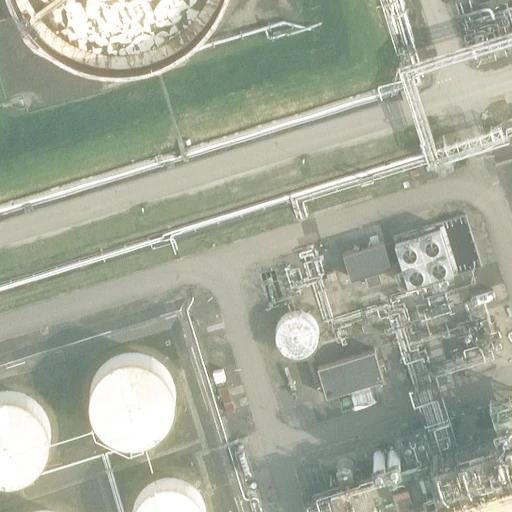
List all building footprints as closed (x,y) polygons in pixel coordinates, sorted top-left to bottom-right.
[(27,0),(29,3),(36,12),(43,20),(52,28),(61,34),(71,40),(81,45),(91,48),(102,51),(114,53),(125,53),(136,52),(147,51),(158,48),(169,44),(179,39),(189,33),(198,26),(206,19),(213,10),(220,1),(220,0),(27,0)] [(438,217),(391,231),(410,295),(458,281),(438,217)] [(382,241),(342,253),(350,278),(363,274),(366,286),(380,282),(377,270),(390,266),(382,241)] [(333,272),(325,274),(327,283),(335,281),(333,272)] [(316,331),(316,330),(315,322),(310,315),(307,313),(303,310),(296,309),(293,309),(288,310),(285,311),(281,314),(278,318),(276,321),(275,325),(274,329),(276,337),(280,344),(286,348),(289,350),(294,350),(301,350),(305,348),(309,345),(314,339),(315,336),(316,331)] [(373,350),(316,367),(325,396),(382,379),(373,350)] [(181,415),(181,408),(180,400),(178,393),(175,387),(170,381),(164,376),(158,372),(150,370),(143,369),(135,370),(128,372),(121,375),(115,379),(110,385),(106,391),(104,398),(102,406),(103,413),(104,421),(107,427),(111,434),(117,439),(123,443),(130,446),(137,448),(145,448),(152,447),(159,444),(165,440),(171,435),(176,429),(179,422),(181,415)] [(224,380),(221,370),(211,373),(214,384),(224,380)] [(49,454),(50,447),(49,439),(47,432),(44,426),(39,420),(33,415),(27,411),(20,408),(13,407),(5,407),(0,408),(0,484),(4,485),(11,486),(19,485),(26,482),(33,479),(38,474),(43,468),(47,462),(49,454)] [(412,485),(420,511),(451,511),(507,496),(486,427),(336,471),(346,504),(412,485)] [(214,511),(215,511),(212,505),(209,498),(204,492),(198,488),(192,484),(184,482),(177,481),(169,481),(162,483),(155,486),(149,491),(144,497),(140,503),(138,510),(137,511),(214,511)]
